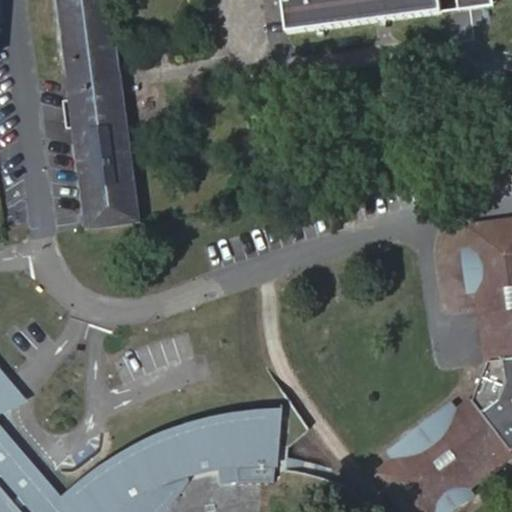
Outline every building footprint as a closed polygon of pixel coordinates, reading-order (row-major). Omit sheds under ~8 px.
[(105,0),(50,0),(80,227),(133,220),(105,0)] [(276,0),(280,30),(436,10),(433,0),(276,0)] [(487,0),(433,0),(436,10),(487,2),(487,0)] [(511,214),(474,220),(476,241),(463,244),(468,286),(481,285),(492,354),(442,409),(436,405),(379,461),(384,467),(370,483),(399,511),(447,511),(468,490),(462,484),(470,476),(500,446),(502,434),(511,432),(511,214)] [(0,464),(24,495),(18,500),(27,511),(35,511),(57,494),(0,428),(0,414),(25,402),(0,372),(0,464)] [(0,511),(161,511),(176,495),(191,478),(189,473),(216,465),(232,465),(233,480),(242,480),(268,479),(276,410),(239,410),(187,419),(147,434),(91,466),(57,494),(37,511),(35,511),(27,511),(18,500),(24,495),(0,464),(0,511)] [(250,488),(250,480),(242,480),(241,488),(250,488)]
